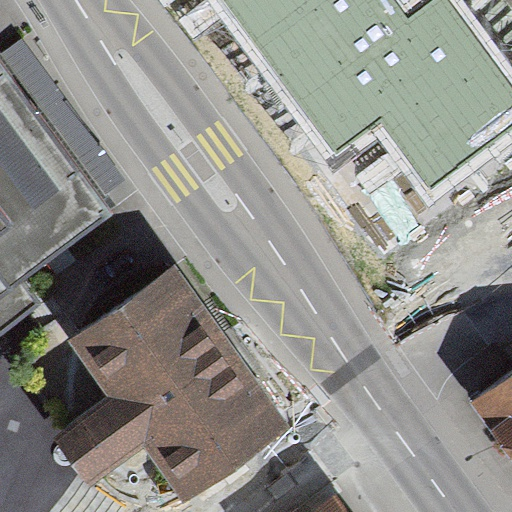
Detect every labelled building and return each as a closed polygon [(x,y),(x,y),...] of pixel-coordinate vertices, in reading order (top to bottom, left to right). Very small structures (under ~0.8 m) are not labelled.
[(202,0),(331,171),(378,136),(430,205),(511,144),(511,69),(459,0),(202,0)] [(0,43),(0,343),(38,318),(22,289),(114,219),(0,43)] [(305,425),(191,274),(93,347),(127,391),(81,426),(118,474),(164,440),(207,498),(305,425)] [(511,359),(479,385),(511,428),(511,359)] [(362,511),(337,478),(290,511),(362,511)]
